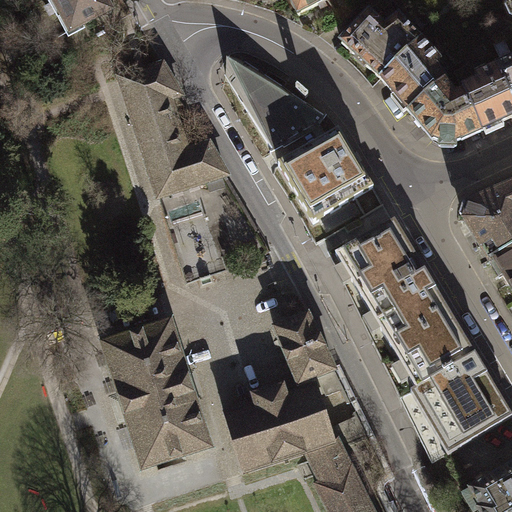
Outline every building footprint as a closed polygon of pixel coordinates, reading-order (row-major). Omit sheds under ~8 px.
[(54,0),(71,31),(111,12),(104,0),(54,0)] [(289,0),(298,16),(329,0),(289,0)] [(340,43),(380,79),(420,40),(397,16),(383,27),(369,13),(340,43)] [(380,79),(409,112),(443,84),(446,81),(434,68),(440,63),(420,40),(380,79)] [(272,153),(283,147),(318,123),(326,115),(243,59),(229,63),(220,71),(272,153)] [(511,60),(497,68),(511,100),(511,60)] [(120,77),(157,199),(225,176),(207,146),(186,153),(169,100),(179,97),(160,67),(120,77)] [(511,118),(511,100),(497,68),(477,78),(478,82),(463,90),(482,132),(485,131),(486,136),(501,129),(499,125),(511,118)] [(482,132),(463,90),(454,95),(443,84),(409,112),(432,141),(456,142),(466,140),(482,132)] [(311,194),(322,212),(369,183),(343,140),(333,147),(318,123),(283,147),(293,162),(282,169),(301,200),(311,194)] [(464,220),(489,262),(511,248),(511,183),(470,203),(468,205),(463,204),(459,215),(464,220)] [(373,193),(344,205),(349,219),(379,207),(373,193)] [(417,389),(474,356),(394,223),(337,256),(417,389)] [(504,276),(511,288),(511,248),(489,262),(499,279),(504,276)] [(306,315),(273,330),(298,385),(318,376),(324,390),(338,384),(306,315)] [(100,345),(139,468),(205,447),(166,324),(100,345)] [(511,416),(474,356),(417,389),(411,393),(448,454),(511,416)] [(240,473),(302,454),(330,444),(325,429),(311,387),(282,397),(279,387),(248,395),(251,406),(221,415),(240,473)] [(352,417),(325,429),(330,444),(335,442),(338,449),(363,439),(352,417)] [(368,511),(338,449),(335,442),(330,444),(302,454),(317,483),(312,485),(324,511),(368,511)] [(511,511),(511,464),(469,490),(481,511),(511,511)]
